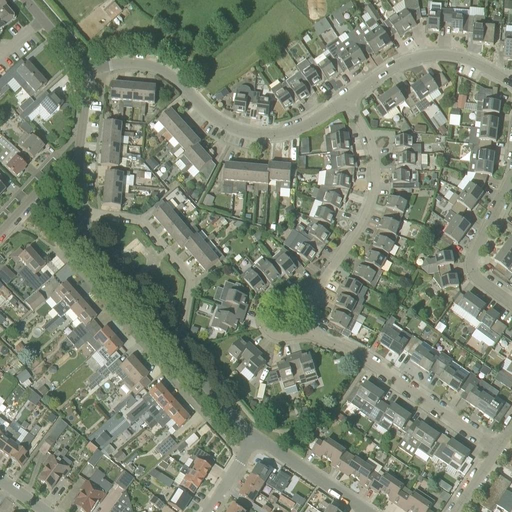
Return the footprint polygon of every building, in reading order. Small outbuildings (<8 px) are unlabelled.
[(0,0),(0,32),(4,29),(15,19),(5,7),(6,7),(0,0)] [(397,16),(408,32),(417,26),(409,15),(419,8),(417,0),(403,0),(404,1),(392,9),(397,16)] [(338,11),(341,15),(353,6),(351,2),(338,11)] [(121,14),(114,6),(105,14),(111,22),(121,14)] [(381,20),(380,18),(371,6),(364,10),(371,20),(365,24),(368,28),(383,49),(391,43),(380,28),(376,23),(381,20)] [(440,23),(446,23),(447,11),(441,10),(441,15),(430,14),(428,31),(439,32),(440,23)] [(453,11),(447,11),(446,23),(452,24),(451,33),(462,34),(462,33),(468,34),(469,17),(453,16),(453,11)] [(408,32),(397,16),(393,19),(392,18),(384,24),(392,35),(392,34),(395,32),(400,38),(408,32)] [(473,44),(483,45),(485,18),(476,17),(476,18),(469,17),(468,34),(474,35),(473,44)] [(486,18),(485,18),(483,45),(494,46),(495,27),(485,26),(486,18)] [(326,19),(313,28),(319,37),(327,32),(331,39),(337,35),(326,19)] [(383,49),(368,28),(361,32),(358,28),(352,33),(366,52),(366,51),(368,55),(369,56),(371,55),(373,54),(374,55),(383,49)] [(348,39),(341,43),(358,67),(366,61),(362,54),(366,52),(352,33),(347,36),(348,39)] [(325,47),(327,50),(327,51),(334,60),(338,57),(349,73),(358,67),(341,43),(337,38),(325,47)] [(511,60),(511,41),(505,41),(503,60),(511,60)] [(313,60),(327,80),(333,76),(335,79),(343,73),(334,60),(327,51),(314,60),(313,60)] [(297,68),(300,72),(311,88),(318,84),(319,86),(327,80),(313,60),(311,58),(297,68)] [(0,91),(13,79),(21,88),(37,74),(28,63),(25,65),(21,61),(0,79),(0,91)] [(300,72),(286,83),(299,100),(302,105),(305,102),(304,100),(315,92),(311,88),(300,72)] [(34,94),(35,94),(46,84),(37,74),(21,88),(30,98),(34,94)] [(429,77),(420,83),(429,97),(448,83),(441,74),(432,80),(429,77)] [(111,101),(120,102),(122,102),(124,84),(112,83),(111,101)] [(270,91),(274,96),(286,113),(290,110),(288,108),(299,100),(286,83),(281,86),(280,84),(270,91)] [(429,97),(420,83),(411,89),(413,93),(408,96),(416,106),(415,106),(421,114),(430,107),(425,100),(429,97)] [(134,85),(124,84),(122,102),(120,102),(120,108),(124,108),(124,102),(133,103),(134,85)] [(141,110),(145,110),(146,104),(144,104),(145,86),(134,85),(133,103),(142,103),(141,110)] [(145,86),(144,104),(146,104),(155,105),(156,87),(145,86)] [(241,118),(250,119),(254,93),(251,93),(249,90),(247,88),(245,87),(241,87),(239,89),(237,91),(234,113),(241,114),(241,118)] [(485,95),(485,90),(479,87),(478,96),(476,95),(475,97),(474,100),(476,102),(478,102),(476,112),(477,112),(495,114),(499,115),(501,103),(496,103),(497,97),(492,96),(485,95)] [(227,89),(215,95),(219,101),(230,95),(227,89)] [(396,89),(387,95),(396,109),(405,103),(410,110),(415,106),(416,106),(408,96),(404,100),(396,89)] [(260,94),(254,93),(250,119),(260,120),(260,117),(268,118),(271,100),(259,99),(260,94)] [(396,109),(387,95),(378,101),(380,105),(375,109),(382,119),(396,109)] [(47,111),(51,116),(57,111),(58,112),(59,111),(58,110),(63,105),(56,98),(54,99),(51,96),(40,107),(45,112),(47,111)] [(465,110),(466,108),(466,105),(467,98),(460,96),(458,109),(465,110)] [(34,103),(30,98),(19,108),(20,109),(17,112),(20,116),(23,113),(34,103)] [(19,117),(24,122),(26,123),(30,120),(28,118),(39,108),(34,103),(23,113),(20,116),(19,117)] [(163,136),(167,132),(166,130),(179,119),(171,111),(158,122),(164,129),(160,133),(163,136)] [(495,114),(477,112),(475,123),(481,124),(481,130),(497,132),(499,121),(494,120),(495,114)] [(451,126),(461,126),(461,116),(451,115),(451,126)] [(186,127),(179,119),(166,130),(167,132),(173,138),(186,127)] [(34,130),(26,123),(24,122),(19,128),(28,136),(34,130)] [(104,134),(121,135),(122,133),(122,124),(105,123),(104,134)] [(173,138),(179,145),(180,146),(193,135),(186,127),(173,138)] [(481,130),(480,138),(473,138),(473,146),(491,148),(492,142),(496,143),(497,132),(481,130)] [(121,135),(104,134),(103,144),(120,146),(121,138),(127,138),(128,134),(122,133),(121,135)] [(333,154),(353,151),(352,147),(350,147),(348,134),(325,137),(326,143),(331,143),(333,154)] [(182,148),(187,154),(188,154),(197,146),(198,146),(201,143),(193,135),(180,146),(179,145),(174,149),(177,152),(182,148)] [(1,164),(6,167),(17,177),(26,166),(15,157),(14,156),(18,151),(9,143),(2,137),(0,139),(0,144),(5,148),(10,153),(1,164)] [(32,137),(22,148),(33,159),(43,148),(32,137)] [(398,155),(421,155),(421,154),(432,154),(432,145),(421,145),(421,146),(413,146),(413,137),(395,138),(395,145),(392,145),(393,155),(398,155)] [(103,144),(102,155),(119,157),(119,159),(125,160),(126,155),(120,155),(120,146),(103,144)] [(180,160),(186,168),(190,164),(192,165),(205,154),(198,146),(197,146),(188,154),(187,154),(180,160)] [(494,165),(495,154),(490,154),(491,148),(473,146),(472,151),(470,163),(494,165)] [(332,171),(355,169),(357,168),(357,164),(354,164),(353,151),(333,154),(330,154),(332,171)] [(212,162),(205,154),(192,165),(190,164),(186,168),(189,171),(193,167),(199,174),(208,183),(216,167),(212,162)] [(118,168),(119,159),(119,157),(102,155),(101,166),(118,168)] [(395,163),(395,172),(410,172),(410,170),(421,170),(421,155),(398,155),(398,163),(395,163)] [(152,158),(147,162),(154,170),(158,166),(152,158)] [(475,174),(473,180),(485,184),(488,176),(492,176),(494,165),(470,163),(469,174),(475,174)] [(232,195),(234,195),(237,165),(226,164),(224,188),(233,189),(232,195)] [(269,168),(259,167),(257,185),(255,185),(254,191),(259,191),(259,185),(268,186),(270,164),(269,164),(269,168)] [(270,164),(268,186),(269,182),(277,182),(276,195),(278,195),(280,165),(270,164)] [(248,166),(237,165),(234,195),(237,195),(237,193),(245,194),(246,184),(248,166)] [(292,166),(280,165),(278,195),(280,195),(280,189),(290,190),(292,166)] [(246,184),(255,185),(257,185),(259,167),(248,166),(246,184)] [(325,187),(349,190),(350,183),(353,183),(355,169),(332,171),(326,172),(325,187)] [(107,173),(106,184),(123,186),(124,177),(130,177),(130,173),(124,172),(124,175),(107,173)] [(410,184),(410,172),(395,172),(392,172),(392,180),(390,180),(390,190),(419,190),(419,184),(410,184)] [(464,193),(477,203),(484,194),(480,191),(485,184),(473,180),(464,193)] [(106,184),(105,195),(122,196),(122,199),(128,199),(128,195),(122,194),(123,186),(106,184)] [(323,204),(337,209),(339,210),(342,203),(344,204),(349,190),(325,187),(321,187),(320,191),(315,189),(312,198),(316,200),(316,201),(323,204)] [(448,203),(454,207),(463,214),(467,209),(471,212),(477,203),(464,193),(460,198),(454,194),(448,203)] [(121,208),(122,199),(122,196),(105,195),(104,206),(121,208)] [(389,201),(384,214),(401,220),(407,203),(388,196),(386,200),(389,201)] [(337,209),(323,204),(321,209),(318,208),(314,219),(333,226),(334,222),(332,221),(337,209)] [(153,216),(160,225),(174,214),(175,215),(180,211),(177,208),(172,212),(166,205),(153,216)] [(451,226),(464,236),(471,227),(460,219),(463,214),(454,207),(450,212),(444,221),(451,226)] [(180,222),(175,215),(174,214),(160,225),(167,233),(180,222)] [(378,230),(395,236),(401,220),(384,214),(380,226),(377,225),(376,229),(378,230)] [(174,241),(187,230),(186,229),(180,222),(167,233),(174,241)] [(181,250),(195,238),(194,238),(189,232),(194,228),(191,225),(186,229),(187,230),(174,241),(181,250)] [(314,238),(310,242),(322,251),(328,243),(326,241),(330,235),(316,225),(309,235),(314,238)] [(464,236),(451,226),(441,240),(451,247),(454,242),(458,245),(464,236)] [(376,241),(372,247),(389,255),(398,237),(395,236),(378,230),(374,239),(376,241)] [(299,234),(289,249),(311,264),(315,257),(317,259),(322,251),(310,242),(299,234)] [(197,235),(194,238),(195,238),(181,250),(182,250),(185,248),(191,255),(204,244),(206,246),(211,242),(208,238),(203,242),(197,236),(197,235)] [(211,252),(206,246),(204,244),(191,255),(198,263),(211,252)] [(511,247),(507,244),(501,253),(511,260),(511,247)] [(378,270),(381,271),(389,255),(372,247),(370,246),(366,255),(368,256),(365,263),(378,270)] [(211,252),(198,263),(206,272),(219,261),(220,262),(225,258),(216,248),(211,252)] [(22,271),(22,272),(37,258),(29,249),(24,254),(20,250),(10,258),(16,264),(20,261),(26,267),(22,271)] [(284,249),(272,259),(276,264),(286,275),(289,279),(293,276),(291,274),(301,266),(292,255),(284,249)] [(428,275),(439,273),(439,274),(451,271),(450,265),(454,264),(452,253),(435,257),(436,262),(433,263),(429,259),(425,260),(422,268),(428,275)] [(511,260),(501,253),(495,262),(498,264),(495,269),(505,276),(508,272),(511,274),(511,260)] [(257,269),(259,271),(261,274),(261,273),(271,285),(277,279),(278,281),(286,275),(276,264),(272,259),(272,260),(269,256),(255,267),(257,269)] [(22,272),(30,281),(35,276),(34,276),(45,267),(37,258),(22,272)] [(356,273),(354,272),(352,276),(370,285),(378,270),(365,263),(362,261),(356,273)] [(0,279),(6,286),(15,277),(5,268),(0,272),(0,279)] [(261,274),(259,271),(257,269),(253,273),(249,270),(242,277),(245,280),(244,281),(256,294),(262,289),(264,291),(271,285),(261,273),(261,274)] [(459,287),(457,276),(452,277),(451,271),(439,274),(443,291),(459,287)] [(44,274),(33,284),(30,286),(35,292),(49,280),(44,274)] [(367,289),(346,278),(342,285),(340,284),(336,293),(338,295),(338,294),(349,300),(363,307),(363,306),(362,306),(364,301),(363,297),(367,289)] [(50,297),(58,306),(74,292),(66,283),(50,297)] [(221,307),(222,307),(231,310),(245,315),(248,306),(244,305),(247,297),(236,294),(238,288),(235,287),(226,283),(223,291),(220,301),(223,302),(221,307)] [(0,296),(1,295),(6,300),(11,294),(0,284),(0,296)] [(71,309),(71,310),(81,300),(74,292),(58,306),(54,309),(58,314),(42,328),(46,332),(62,317),(71,309)] [(33,313),(45,302),(37,294),(26,304),(33,313)] [(339,299),(333,311),(351,321),(351,320),(356,323),(358,321),(356,320),(357,320),(352,317),(354,313),(359,315),(363,307),(349,300),(338,294),(338,295),(336,298),(339,299)] [(453,304),(467,314),(477,301),(468,294),(466,298),(461,294),(453,304)] [(71,310),(78,318),(89,309),(81,300),(71,310)] [(476,330),(476,331),(488,314),(483,311),(486,307),(477,301),(467,314),(481,324),(476,330)] [(226,333),(228,328),(236,331),(238,323),(242,324),(245,315),(231,310),(222,307),(220,313),(217,312),(211,328),(226,333)] [(85,328),(97,318),(89,309),(78,318),(82,322),(73,331),(74,331),(67,337),(75,346),(89,334),(85,328)] [(340,335),(349,339),(356,323),(351,320),(351,321),(333,311),(331,315),(334,316),(327,328),(340,335)] [(495,344),(500,338),(507,328),(497,321),(500,317),(491,311),(488,314),(476,331),(495,344)] [(62,317),(46,332),(48,335),(50,334),(65,321),(62,317)] [(389,351),(403,331),(403,330),(394,324),(396,320),(391,317),(378,337),(383,340),(380,344),(389,351)] [(87,342),(97,353),(115,338),(106,328),(94,339),(89,334),(75,346),(78,350),(85,344),(87,342)] [(403,331),(389,351),(399,357),(403,350),(408,354),(411,349),(418,340),(411,336),(411,337),(403,331)] [(111,357),(123,346),(115,338),(97,353),(102,358),(107,354),(111,357)] [(236,370),(256,349),(248,343),(246,346),(240,340),(228,353),(237,361),(242,356),(246,360),(236,370)] [(420,367),(429,354),(420,347),(422,343),(418,340),(411,349),(408,354),(413,357),(410,361),(420,367)] [(256,349),(236,370),(241,375),(246,369),(254,377),(266,364),(260,359),(263,356),(256,349)] [(318,379),(315,371),(310,355),(303,357),(302,353),(292,356),(300,382),(301,385),(318,379)] [(429,354),(420,367),(429,374),(432,370),(437,373),(440,369),(447,358),(441,354),(438,360),(429,354)] [(300,382),(292,356),(283,359),(284,363),(277,365),(284,390),(296,387),(295,384),(300,382)] [(124,381),(128,377),(140,367),(131,357),(119,368),(114,373),(123,382),(124,381)] [(440,369),(437,373),(442,377),(439,380),(448,387),(458,373),(461,368),(452,362),(452,361),(447,358),(440,369)] [(96,373),(99,377),(106,371),(103,367),(96,373)] [(124,381),(132,390),(131,391),(136,397),(137,396),(148,385),(144,380),(148,376),(140,367),(128,377),(124,381)] [(460,389),(465,393),(476,377),(470,373),(470,374),(461,368),(458,373),(448,387),(458,393),(460,389)] [(26,385),(33,375),(24,369),(17,379),(26,385)] [(106,371),(99,377),(93,383),(86,388),(90,392),(109,374),(106,371)] [(476,377),(465,393),(470,396),(466,402),(475,409),(490,387),(481,381),(480,383),(475,379),(476,377)] [(500,383),(510,390),(511,387),(511,383),(504,378),(500,383)] [(362,409),(375,389),(366,383),(363,386),(358,383),(346,401),(360,411),(362,409)] [(151,408),(167,394),(159,385),(148,394),(148,395),(143,400),(146,403),(151,408)] [(490,387),(475,409),(484,415),(494,401),(498,395),(499,393),(490,387)] [(368,418),(374,422),(385,405),(380,401),(384,395),(375,389),(362,409),(370,415),(368,418)] [(35,392),(29,399),(35,405),(41,398),(35,392)] [(145,422),(148,426),(175,403),(167,394),(151,408),(149,410),(153,415),(145,422)] [(123,401),(126,405),(133,399),(130,395),(123,401)] [(126,405),(127,406),(123,409),(126,412),(136,403),(133,399),(126,405)] [(494,401),(484,415),(494,421),(496,417),(501,421),(511,406),(505,403),(502,407),(494,401)] [(149,410),(151,408),(146,403),(132,416),(136,421),(149,410)] [(171,421),(182,411),(175,403),(148,426),(151,429),(157,424),(158,424),(161,422),(165,426),(171,421)] [(393,424),(393,425),(402,411),(393,404),(390,408),(385,405),(374,422),(379,425),(388,431),(393,424)] [(182,411),(171,421),(175,425),(171,428),(175,432),(190,420),(182,411)] [(411,417),(402,411),(393,425),(402,431),(406,434),(407,434),(411,429),(414,424),(409,421),(411,417)] [(417,450),(418,450),(431,430),(416,420),(414,424),(411,429),(407,434),(398,448),(412,457),(417,450)] [(61,421),(57,426),(39,451),(46,456),(68,425),(61,421)] [(21,427),(25,430),(29,426),(24,422),(21,427)] [(2,453),(11,460),(36,425),(29,435),(28,434),(24,439),(16,433),(2,453)] [(41,428),(36,425),(11,460),(22,467),(27,459),(24,457),(26,453),(24,452),(41,428)] [(2,437),(0,435),(0,452),(2,453),(16,433),(8,428),(2,437)] [(434,456),(443,444),(437,440),(440,436),(431,430),(418,450),(432,459),(434,456)] [(111,441),(105,433),(96,440),(103,447),(111,441)] [(194,434),(185,442),(189,447),(199,439),(194,434)] [(156,449),(163,457),(177,445),(169,437),(156,449)] [(322,456),(327,460),(337,446),(327,439),(324,444),(319,441),(311,452),(320,459),(322,456)] [(434,456),(448,466),(461,447),(452,441),(448,447),(443,444),(434,456)] [(176,450),(179,453),(188,446),(184,442),(176,450)] [(89,443),(85,448),(93,454),(97,449),(89,443)] [(337,446),(327,460),(332,463),(330,466),(339,472),(347,460),(342,457),(346,452),(337,446)] [(465,476),(472,466),(470,465),(473,461),(468,457),(470,453),(461,447),(448,466),(457,472),(458,471),(465,476)] [(210,469),(205,466),(210,458),(197,449),(190,460),(195,463),(193,465),(195,466),(191,472),(203,480),(210,469)] [(38,480),(45,485),(68,453),(68,452),(64,450),(61,454),(57,452),(53,457),(51,456),(45,464),(48,466),(38,480)] [(104,455),(97,450),(87,464),(94,469),(104,455)] [(121,451),(115,456),(120,462),(126,457),(121,451)] [(45,485),(51,489),(52,490),(62,477),(65,478),(71,470),(69,468),(72,463),(68,460),(71,455),(68,453),(45,485)] [(125,468),(138,456),(135,453),(122,465),(125,468)] [(347,460),(339,472),(349,478),(350,475),(355,479),(365,465),(355,458),(352,463),(347,460)] [(370,488),(369,488),(375,479),(371,476),(374,471),(365,465),(355,479),(360,482),(359,485),(368,491),(370,488)] [(259,466),(253,476),(282,494),(285,491),(278,486),(282,481),(288,484),(291,478),(280,471),(277,477),(259,466)] [(191,472),(184,467),(180,473),(174,483),(180,487),(193,495),(196,490),(197,490),(203,480),(191,472)] [(174,482),(161,474),(154,470),(149,475),(157,480),(157,481),(169,489),(174,482)] [(80,511),(103,481),(105,477),(97,471),(88,483),(86,482),(80,490),(83,492),(73,506),(80,511)] [(124,472),(123,474),(115,484),(125,492),(126,492),(134,480),(124,472)] [(385,495),(395,481),(385,475),(382,480),(377,477),(375,479),(369,488),(370,488),(379,494),(380,492),(385,495)] [(253,476),(247,485),(259,493),(265,484),(269,486),(267,489),(277,496),(277,497),(280,499),(282,494),(253,476)] [(499,476),(490,491),(508,503),(511,496),(511,494),(506,491),(511,484),(499,476)] [(112,488),(103,481),(80,511),(81,511),(90,511),(98,502),(100,505),(107,496),(106,496),(112,488)] [(388,501),(398,507),(405,496),(401,492),(404,487),(395,481),(385,495),(390,499),(388,501)] [(253,503),(259,493),(247,485),(240,496),(253,503)] [(175,490),(167,503),(180,511),(182,511),(191,499),(175,490)] [(508,503),(490,491),(480,505),(489,511),(492,511),(496,506),(503,510),(508,503)] [(132,511),(126,492),(125,492),(110,511),(132,511)] [(414,511),(423,500),(413,494),(410,499),(405,496),(398,507),(404,511),(407,511),(408,511),(410,511),(414,511)] [(160,511),(164,506),(153,497),(149,503),(160,511)] [(429,511),(432,506),(423,500),(414,511),(429,511)] [(328,511),(327,511),(337,511),(323,503),(321,506),(328,511)] [(511,511),(511,505),(508,503),(503,510),(505,511),(511,511)]
